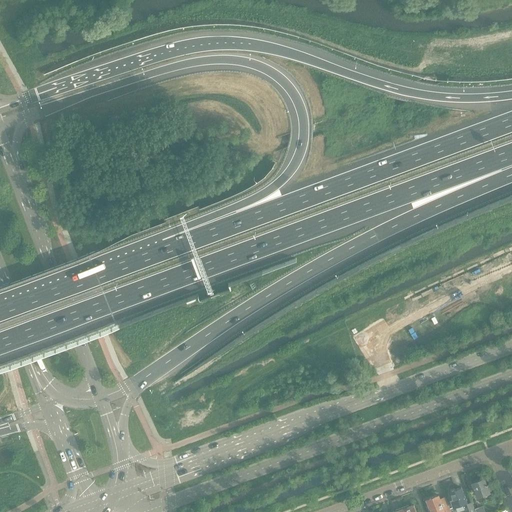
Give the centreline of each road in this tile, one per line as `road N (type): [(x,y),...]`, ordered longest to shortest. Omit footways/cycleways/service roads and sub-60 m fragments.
road 1 (motorway): [(0,344),(511,153)]
road 2 (motorway): [(511,94),(420,95),(263,47),(217,43),(0,108)]
road 3 (motorway): [(29,115),(207,60),(252,64),(287,86),(304,127),(292,168),(269,190),(164,250)]
road 4 (motorway): [(146,377),(288,283),(511,159)]
road 5 (secondary): [(149,511),(511,376)]
road 6 (motorway): [(511,123),(164,250)]
road 7 (secondary): [(511,347),(187,467)]
road 8 (secondary): [(91,371),(12,167)]
road 9 (motorway): [(164,250),(0,312)]
road 10 (residential): [(333,511),(495,451)]
